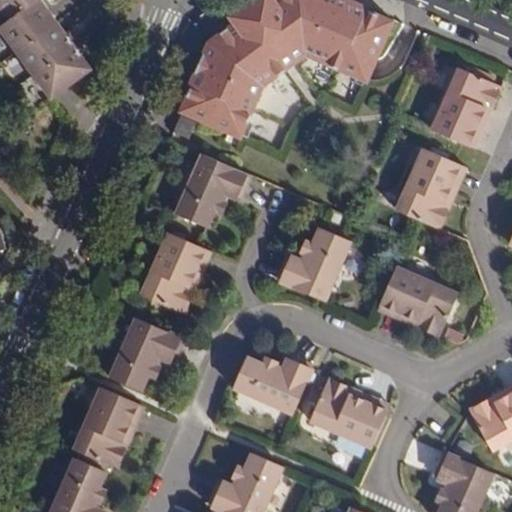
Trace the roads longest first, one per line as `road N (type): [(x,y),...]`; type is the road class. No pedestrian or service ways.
road 1 (residential): [(0,382),(169,0)]
road 2 (residential): [(224,343),(266,311),(290,313),(444,372)]
road 3 (residential): [(150,511),(224,343)]
road 4 (residential): [(412,511),(385,461),(423,375),(444,372)]
road 5 (residential): [(224,343),(286,191)]
